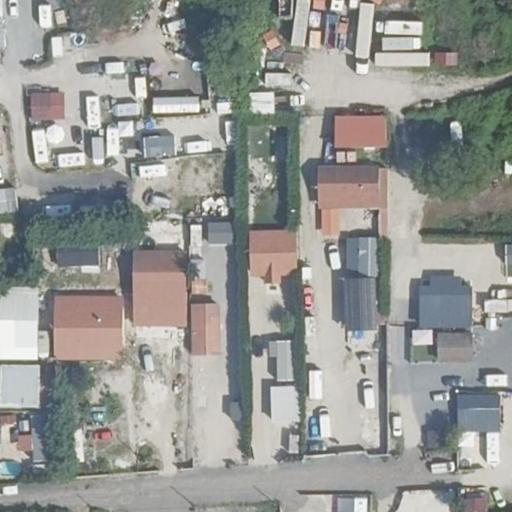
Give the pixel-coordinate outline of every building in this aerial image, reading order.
[(296,0),(294,40),(310,41),(312,0),(296,0)] [(185,45),(139,48),(140,63),(186,60),(185,45)] [(29,120),(63,119),(62,90),(28,91),(29,120)] [(248,91),(247,113),(272,114),(272,92),(248,91)] [(385,114),(332,114),(332,146),(384,147),(385,114)] [(33,131),(34,161),(44,161),(42,130),(33,131)] [(84,161),(100,161),(99,135),(83,135),(84,161)] [(387,171),(403,172),(405,142),(388,142),(387,171)] [(475,152),(474,206),(501,207),(503,153),(475,152)] [(55,167),(83,165),(82,153),(55,154),(55,167)] [(383,203),(385,154),(360,153),(357,202),(383,203)] [(13,186),(0,188),(0,213),(17,211),(13,186)] [(203,244),(233,245),(233,221),(204,220),(203,244)] [(245,229),(246,279),(295,278),(294,228),(245,229)] [(102,238),(55,239),(55,266),(102,265),(102,238)] [(461,259),(459,243),(432,246),(433,261),(461,259)] [(476,246),(476,258),(500,259),(500,246),(476,246)] [(130,248),(129,293),(183,294),(184,249),(130,248)] [(223,263),(224,296),(236,296),(236,263),(223,263)] [(373,276),(340,277),(343,330),(375,329),(373,276)] [(0,286),(0,359),(35,360),(37,287),(0,286)] [(121,358),(122,298),(57,298),(57,357),(121,358)] [(483,312),(505,311),(504,298),(483,299),(483,312)] [(218,354),(218,301),(188,302),(189,354),(218,354)] [(463,332),(462,303),(441,303),(441,332),(463,332)] [(273,307),(242,308),(243,337),(274,336),(273,307)] [(409,329),(410,343),(431,343),(430,329),(409,329)] [(472,360),(472,334),(440,335),(440,361),(472,360)] [(294,380),(295,340),(273,339),(271,379),(294,380)] [(412,360),(433,359),(432,345),(411,346),(412,360)] [(0,405),(40,407),(41,364),(0,363),(0,405)] [(461,433),(472,432),(470,414),(459,415),(461,433)] [(29,433),(18,434),(19,462),(49,461),(48,415),(29,416),(29,433)] [(423,433),(426,449),(447,444),(444,428),(423,433)] [(71,461),(83,460),(80,429),(68,430),(71,461)] [(472,432),(461,433),(462,446),(504,442),(502,429),(472,432)] [(486,511),(485,496),(460,499),(461,511),(486,511)]
